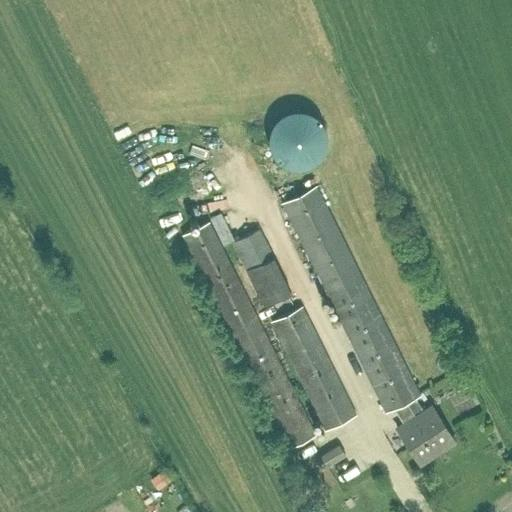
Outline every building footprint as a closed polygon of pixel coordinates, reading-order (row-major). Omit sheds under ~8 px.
[(296,166),(301,166),(306,165),(311,162),(315,159),(319,156),(322,152),(324,147),(325,142),(326,137),(325,132),(324,127),(322,122),(319,118),(315,115),(311,112),(306,109),(301,108),(296,108),(291,108),(286,109),(282,112),(278,115),(274,118),(271,122),(269,127),(268,132),(267,137),(268,142),(268,144),(269,147),(274,156),(278,159),(282,162),(286,165),(291,166),(296,166)] [(421,409),(413,396),(419,393),(314,185),(279,202),(385,411),(395,405),(404,420),(395,426),(419,462),(453,440),(430,404),(421,409)] [(288,446),(316,432),(255,313),(255,312),(207,220),(181,233),(229,326),(228,327),(288,446)] [(274,253),(259,226),(230,241),(245,268),(274,253)] [(323,428),(354,413),(301,304),(270,319),(323,428)] [(321,467),(345,454),(338,443),(314,457),(321,467)] [(169,477),(163,467),(151,475),(157,485),(169,477)]
